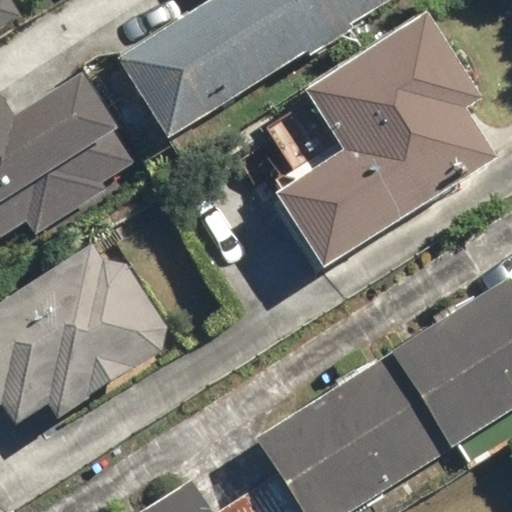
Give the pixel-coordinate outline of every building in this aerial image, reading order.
[(0,0),(0,44),(37,22),(23,0),(0,0)] [(230,0),(122,69),(173,147),(402,1),(400,0),(230,0)] [(347,156),(277,202),(327,277),(501,162),(469,115),(487,103),(432,19),(309,100),(347,156)] [(0,248),(36,225),(46,240),(119,193),(115,185),(144,167),(88,80),(18,126),(0,98),(0,248)] [(0,411),(1,410),(15,432),(50,411),(59,425),(166,359),(172,337),(133,273),(104,267),(96,253),(0,312),(0,411)] [(511,281),(257,443),(281,481),(231,511),(211,511),(194,484),(149,511),(365,511),(511,420),(511,281)]
